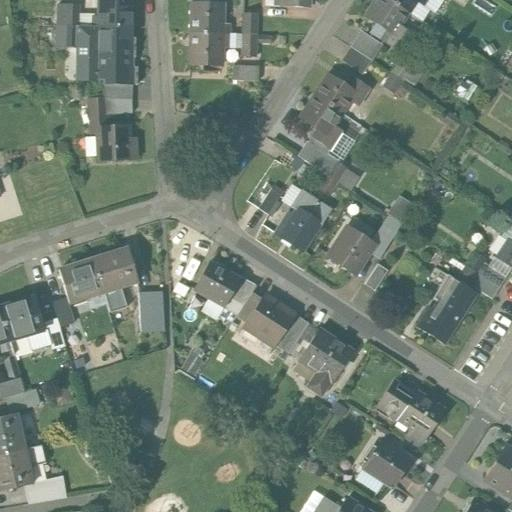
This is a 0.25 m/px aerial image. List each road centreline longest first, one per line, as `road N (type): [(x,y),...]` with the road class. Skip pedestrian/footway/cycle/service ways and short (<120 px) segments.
road 1 (residential): [(486,405),(176,194)]
road 2 (residential): [(334,0),(232,155),(176,194)]
road 3 (residential): [(176,194),(159,155),(149,0)]
road 4 (residential): [(176,194),(0,249)]
road 5 (residential): [(418,511),(486,405)]
